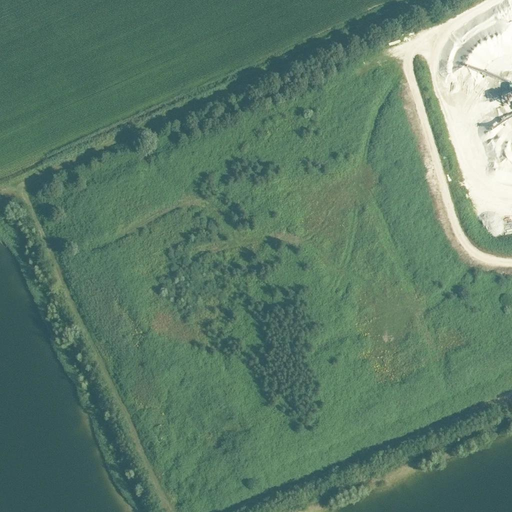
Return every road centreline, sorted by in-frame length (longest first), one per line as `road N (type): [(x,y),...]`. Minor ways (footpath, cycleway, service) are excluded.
road 1 (track): [(172,511),(30,210),(27,185),(426,0)]
road 2 (track): [(511,395),(233,511)]
